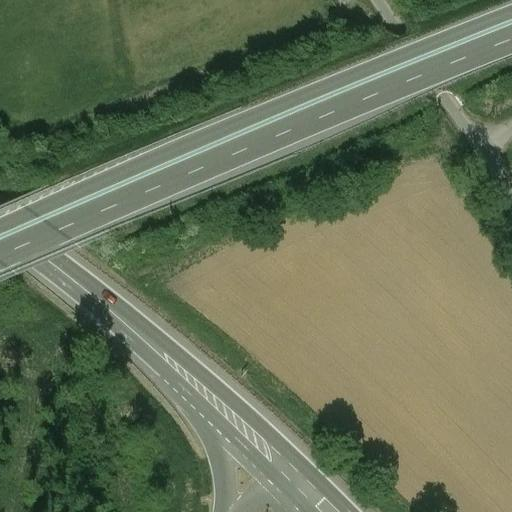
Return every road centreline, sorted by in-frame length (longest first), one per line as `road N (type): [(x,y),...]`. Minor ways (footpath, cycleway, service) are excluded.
road 1 (trunk): [(0,258),(511,41)]
road 2 (trunk): [(511,14),(0,227)]
road 3 (secondary): [(0,225),(57,265),(214,405)]
road 4 (residential): [(376,0),(511,200)]
